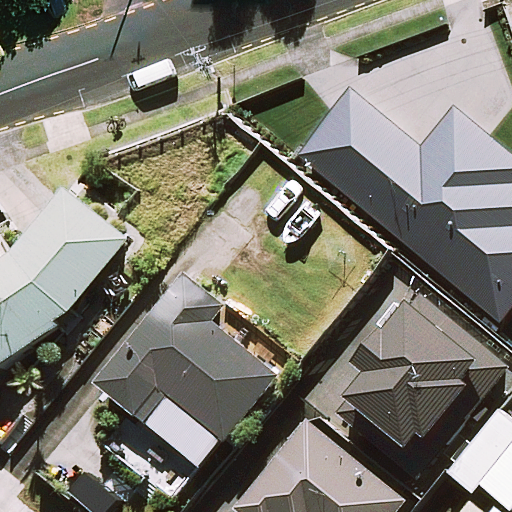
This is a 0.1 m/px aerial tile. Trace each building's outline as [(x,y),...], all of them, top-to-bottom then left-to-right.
[(351,87),(292,161),(507,332),(511,325),(511,158),(455,113),(428,147),(351,87)] [(0,371),(2,375),(70,329),(132,239),(69,196),(24,261),(22,258),(6,268),(0,259),(0,371)] [(191,278),(103,388),(128,407),(99,443),(179,507),(282,378),(215,324),(229,307),(191,278)] [(373,372),(338,415),(422,483),(511,372),(511,366),(418,290),(360,362),(373,372)] [(511,423),(504,417),(454,478),(478,499),(487,488),(511,509),(511,423)] [(313,425),(242,511),(404,511),(411,504),(313,425)]
